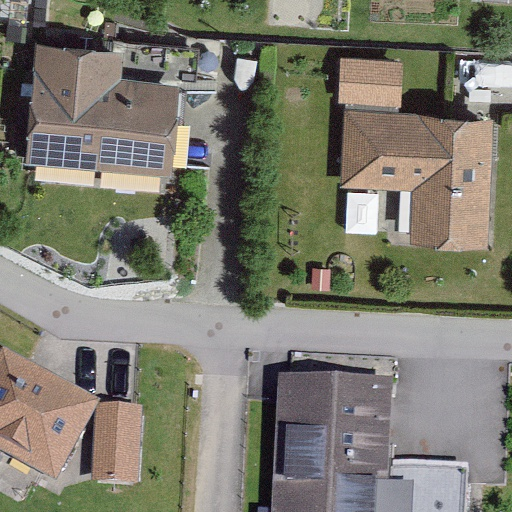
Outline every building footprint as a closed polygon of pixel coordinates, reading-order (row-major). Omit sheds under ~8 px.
[(117,80),(119,52),(38,45),(28,164),(174,177),(182,86),(117,80)] [(402,110),(404,65),(340,61),(338,106),(402,110)] [(490,249),(496,120),(346,113),(343,194),(416,197),(414,246),(490,249)] [(0,459),(59,490),(100,411),(4,361),(0,369),(0,459)] [(392,472),(395,392),(278,387),(272,511),(467,511),(469,475),(392,472)] [(143,419),(100,417),(97,493),(140,495),(143,419)]
